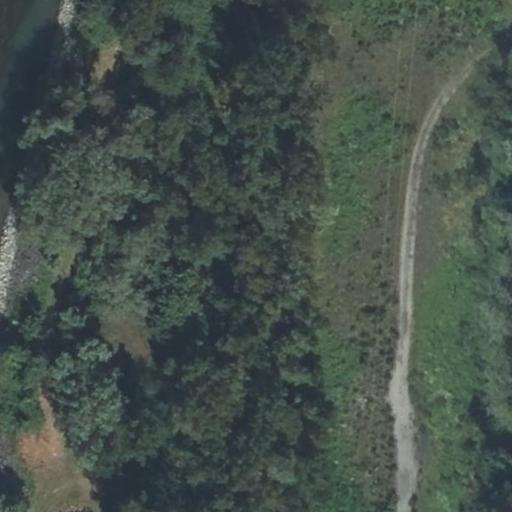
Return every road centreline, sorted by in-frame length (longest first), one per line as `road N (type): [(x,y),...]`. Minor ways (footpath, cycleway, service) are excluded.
road 1 (track): [(94,496),(58,334),(114,149),(109,104),(116,76),(149,0)]
road 2 (track): [(418,511),(416,252),(429,140),(476,69),(511,45)]
